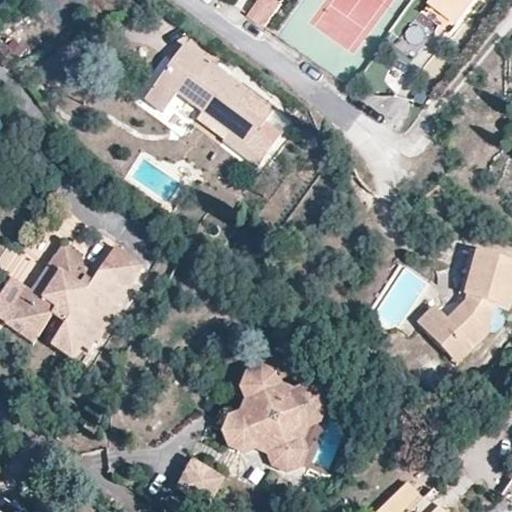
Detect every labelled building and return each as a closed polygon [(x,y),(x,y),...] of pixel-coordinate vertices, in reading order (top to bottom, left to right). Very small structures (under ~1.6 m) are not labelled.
[(277,0),(265,0),(252,18),(268,30),(285,5),(277,0)] [(480,0),(436,0),(432,5),(460,26),(480,0)] [(177,96),(203,114),(230,133),(223,141),(223,142),(258,167),(280,137),(264,124),(275,108),(187,45),(147,102),(164,115),(177,96)] [(230,133),(203,114),(197,121),(223,141),(230,133)] [(64,244),(56,256),(66,263),(73,251),(64,244)] [(29,290),(16,309),(22,313),(16,322),(24,329),(20,335),(35,345),(42,335),(52,318),(65,326),(53,343),(52,347),(74,362),(83,349),(87,352),(92,344),(94,346),(120,308),(117,306),(144,266),(116,247),(97,275),(92,283),(86,278),(85,268),(83,258),(73,251),(66,263),(56,256),(49,266),(60,273),(43,300),(32,293),(29,290)] [(466,298),(477,254),(471,253),(460,296),(466,298)] [(511,307),(511,263),(477,254),(466,298),(467,302),(448,321),(442,315),(426,333),(446,352),(457,341),(469,353),(489,333),(496,306),(511,310),(511,307)] [(49,266),(32,293),(43,300),(60,273),(49,266)] [(92,283),(97,275),(85,268),(86,278),(92,283)] [(426,333),(442,315),(435,307),(418,325),(426,333)] [(22,313),(16,309),(6,325),(20,335),(24,329),(16,322),(22,313)] [(52,318),(42,335),(53,343),(65,326),(52,318)] [(458,364),(469,353),(457,341),(446,352),(458,364)] [(319,395),(305,390),(297,394),(279,387),(276,377),(262,373),(250,377),(244,391),(251,403),(245,415),(232,419),(227,432),(232,447),(245,451),(255,447),(270,454),(274,464),(286,469),(298,464),(305,450),(300,439),(307,423),(318,420),(324,406),(319,395)] [(360,403),(349,398),(346,408),(356,412),(360,403)] [(370,422),(355,417),(348,431),(363,438),(370,422)] [(221,479),(194,464),(180,491),(207,505),(221,479)] [(408,483),(378,511),(411,511),(424,499),(408,483)] [(511,491),(507,489),(503,497),(511,503),(511,491)]
